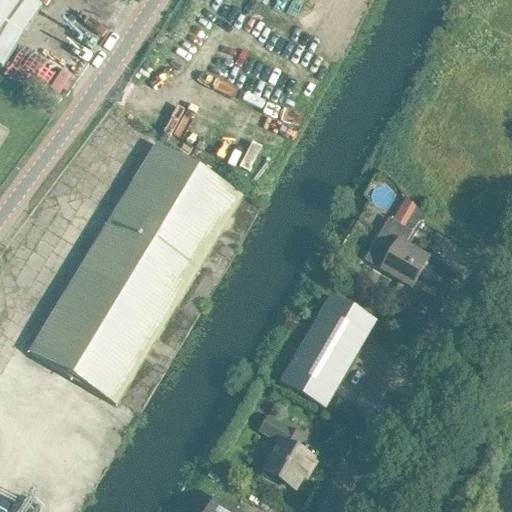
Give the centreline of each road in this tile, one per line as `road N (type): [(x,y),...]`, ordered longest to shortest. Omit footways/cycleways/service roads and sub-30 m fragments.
road 1 (residential): [(328,511),(511,199)]
road 2 (unclassified): [(0,222),(155,0)]
